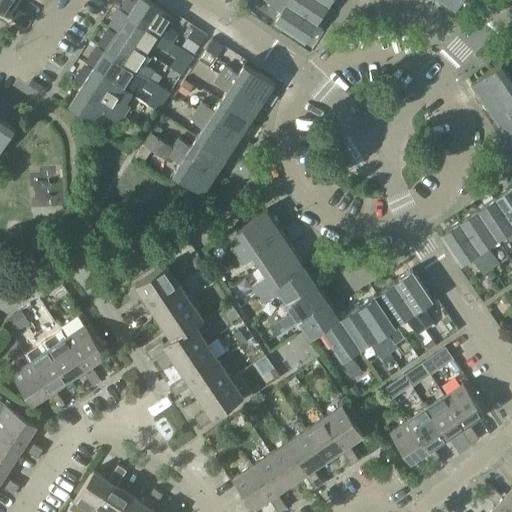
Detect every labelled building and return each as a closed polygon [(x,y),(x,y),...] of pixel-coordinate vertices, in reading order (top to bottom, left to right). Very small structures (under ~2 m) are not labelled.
[(18,0),(0,0),(0,8),(21,22),(28,13),(16,5),(18,0)] [(137,0),(129,13),(172,41),(177,33),(165,25),(172,15),(149,0),(137,0)] [(317,23),(281,0),(264,0),(280,11),(274,21),(305,41),(317,23)] [(329,4),(322,0),(281,0),(317,23),(329,4)] [(442,0),(455,9),(460,0),(442,0)] [(117,31),(148,52),(154,42),(166,50),(172,41),(129,13),(117,31)] [(194,25),(180,47),(192,55),(207,33),(194,25)] [(148,52),(117,31),(105,49),(148,78),(154,69),(142,61),(148,52)] [(213,37),(199,59),(209,66),(224,44),(213,37)] [(172,42),(167,50),(173,53),(177,52),(180,47),(172,42)] [(148,78),(105,49),(93,68),(124,88),(130,78),(142,86),(148,78)] [(483,100),(511,81),(511,77),(508,70),(511,67),(511,53),(471,82),(483,100)] [(220,73),(263,101),(275,82),(244,62),(238,72),(226,64),(220,73)] [(124,88),(93,68),(81,86),(125,114),(130,105),(125,102),(132,93),(124,88)] [(263,101),(220,73),(214,82),(227,90),(220,99),(251,119),(263,101)] [(186,79),(179,89),(187,94),(194,83),(186,79)] [(496,118),(511,107),(511,81),(483,100),(496,118)] [(169,90),(159,84),(148,102),(158,108),(169,90)] [(125,114),(81,86),(69,105),(100,125),(107,115),(119,122),(125,114)] [(251,119),(220,99),(214,109),(202,101),(196,109),(239,137),(251,119)] [(5,101),(0,108),(0,149),(16,125),(6,119),(13,107),(5,101)] [(511,107),(496,118),(508,136),(511,133),(511,107)] [(239,137),(196,109),(191,118),(203,126),(197,135),(212,145),(228,155),(235,145),(239,137)] [(173,145),(151,131),(143,144),(171,162),(173,158),(179,162),(173,172),(204,192),(216,173),(173,145)] [(173,145),(216,173),(228,155),(212,145),(197,135),(191,145),(178,137),(173,145)] [(140,147),(137,154),(138,155),(145,159),(149,153),(140,147)] [(511,184),(495,196),(511,221),(511,184)] [(477,208),(498,239),(507,233),(511,239),(511,221),(495,196),(477,208)] [(237,255),(279,226),(267,208),(236,229),(243,239),(231,247),(237,255)] [(459,220),(490,267),(499,261),(488,245),(498,239),(477,208),(459,220)] [(490,267),(459,220),(440,233),(461,263),(471,257),(482,273),(490,267)] [(261,265),(292,244),(279,226),(237,255),(243,264),(255,256),(261,265)] [(292,244),(261,265),(267,275),(252,285),(257,294),(304,263),(292,244)] [(192,258),(192,261),(192,265),(196,270),(206,264),(198,253),(192,258)] [(138,303),(143,312),(151,307),(148,303),(179,282),(166,263),(135,284),(145,298),(138,303)] [(304,263),(257,294),(263,302),(279,292),(285,301),(316,280),(304,263)] [(225,267),(217,271),(224,281),(231,276),(225,267)] [(394,280),(425,327),(433,322),(423,306),(433,299),(412,268),(394,280)] [(316,280),(285,301),(292,311),(276,321),(282,331),(298,320),(297,319),(328,298),(316,280)] [(425,327),(394,280),(376,292),(396,323),(406,317),(416,333),(425,327)] [(160,321),(191,300),(179,282),(148,303),(151,307),(160,321)] [(376,292),(358,304),(389,351),(397,346),(396,343),(405,337),(396,323),(376,292)] [(328,298),(297,319),(298,320),(303,328),(308,335),(309,337),(310,336),(321,329),(340,316),(334,307),(328,298)] [(191,300),(160,321),(172,338),(194,323),(195,324),(203,319),(191,300)] [(143,312),(138,303),(130,309),(136,317),(143,312)] [(389,351),(358,304),(340,316),(360,347),(369,341),(380,357),(389,351)] [(21,309),(8,318),(5,322),(12,333),(29,322),(21,309)] [(360,347),(340,316),(321,329),(352,376),(361,370),(351,354),(360,347)] [(153,345),(159,353),(167,348),(176,362),(206,341),(195,324),(194,323),(172,338),(164,342),(162,339),(153,345)] [(85,324),(66,336),(86,366),(91,364),(105,354),(85,324)] [(246,325),(233,333),(240,344),(253,336),(246,325)] [(87,377),(96,371),(91,364),(86,366),(66,336),(48,349),(69,378),(82,369),(87,377)] [(178,381),(183,389),(191,384),(188,380),(218,359),(206,341),(176,362),(185,376),(178,381)] [(159,353),(153,345),(146,350),(151,358),(159,353)] [(69,378),(48,349),(31,361),(51,390),(55,388),(69,378)] [(200,398),(231,377),(218,359),(188,380),(191,384),(200,398)] [(51,401),(60,395),(55,388),(51,390),(31,361),(12,373),(32,403),(46,393),(51,401)] [(414,368),(406,374),(414,386),(422,380),(414,368)] [(96,371),(87,377),(92,385),(101,379),(96,371)] [(295,374),(288,378),(294,387),(300,382),(295,374)] [(231,377),(200,398),(207,408),(194,416),(200,425),(243,396),(231,377)] [(397,379),(387,386),(395,397),(404,390),(397,379)] [(183,389),(178,381),(170,386),(175,394),(183,389)] [(463,382),(444,395),(464,425),(469,422),(483,412),(463,382)] [(356,384),(348,389),(355,399),(363,393),(356,384)] [(60,395),(51,401),(57,409),(65,403),(60,395)] [(465,435),(474,430),(469,422),(464,425),(444,395),(426,407),(447,437),(460,428),(465,435)] [(342,403),(324,415),(344,446),(348,443),(363,433),(342,403)] [(7,404),(0,414),(0,426),(25,442),(27,438),(37,424),(7,404)] [(447,437),(426,407),(408,419),(429,449),(433,446),(447,437)] [(345,456),(354,451),(348,443),(344,446),(324,415),(306,427),(326,458),(340,449),(345,456)] [(430,459),(438,454),(433,446),(429,449),(408,419),(390,431),(410,461),(424,452),(430,459)] [(29,452),(35,443),(27,438),(25,442),(0,426),(0,452),(13,461),(22,447),(29,452)] [(326,458),(306,427),(288,439),(308,470),(313,467),(326,458)] [(474,430),(465,435),(470,443),(479,437),(474,430)] [(309,480),(318,475),(313,467),(308,470),(288,439),(270,451),(290,482),(304,473),(309,480)] [(35,443),(29,452),(37,457),(43,448),(35,443)] [(290,482),(270,451),(252,463),(273,494),(277,491),(290,482)] [(354,451),(345,456),(350,464),(359,458),(354,451)] [(13,461),(0,452),(0,478),(1,479),(4,474),(13,461)] [(438,454),(430,459),(435,467),(443,461),(438,454)] [(113,471),(121,477),(127,469),(118,463),(113,471)] [(273,504),(282,499),(277,491),(273,494),(252,463),(233,476),(254,507),(268,497),(273,504)] [(74,500),(92,511),(112,482),(108,479),(93,469),(74,500)] [(121,477),(113,471),(108,479),(112,482),(92,511),(118,511),(130,493),(116,484),(121,477)] [(0,484),(6,488),(11,479),(4,474),(1,479),(0,478),(0,484)] [(318,475),(309,480),(314,488),(323,482),(318,475)] [(11,479),(6,488),(13,493),(19,484),(11,479)] [(490,497),(497,490),(490,483),(483,491),(490,497)] [(497,490),(490,497),(496,503),(500,500),(511,511),(511,486),(503,496),(497,490)] [(149,495),(158,501),(163,493),(154,487),(149,495)] [(130,493),(118,511),(144,511),(148,505),(144,503),(130,493)] [(148,505),(144,511),(158,511),(153,508),(158,501),(149,495),(144,503),(148,505)] [(282,499),(273,504),(278,511),(287,506),(282,499)] [(488,511),(511,511),(500,500),(496,503),(488,511)]
